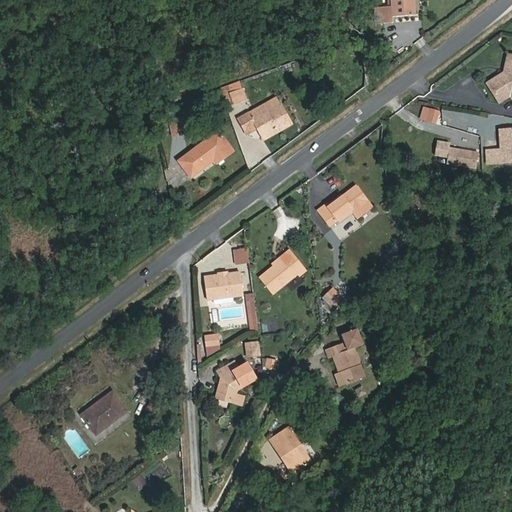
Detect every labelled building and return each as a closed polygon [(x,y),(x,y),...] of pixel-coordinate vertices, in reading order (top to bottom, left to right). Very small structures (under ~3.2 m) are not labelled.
[(390,20),(407,18),(406,1),(413,1),(413,0),(388,0),(389,10),(379,11),(380,29),(391,29),(390,20)] [(407,18),(415,18),(413,1),(406,1),(407,18)] [(511,58),(510,58),(507,74),(502,77),(500,73),(486,82),(497,100),(507,94),(511,101),(511,58)] [(228,84),(221,87),(228,105),(235,103),(231,91),(228,84)] [(247,99),(243,87),(231,91),(235,103),(247,99)] [(269,116),(284,108),(280,100),(249,118),(251,121),(267,112),(269,116)] [(436,108),(427,106),(423,118),(433,120),(436,108)] [(295,125),(284,108),(269,116),(267,112),(251,121),(249,118),(240,123),(248,136),(260,130),(264,136),(275,130),(279,135),(295,125)] [(185,119),(169,121),(172,138),(188,135),(185,119)] [(511,126),(498,127),(499,144),(500,156),(511,156),(511,126)] [(266,143),(279,135),(275,130),(264,136),(262,137),(266,143)] [(227,144),(222,138),(209,147),(214,153),(227,144)] [(445,156),(446,145),(446,144),(435,142),(433,154),(445,156)] [(237,158),(227,144),(214,153),(209,147),(179,169),(192,187),(216,169),(211,164),(218,159),(222,164),(225,167),(237,158)] [(484,144),(485,157),(500,156),(499,144),(484,144)] [(454,162),(456,147),(446,145),(445,156),(444,160),(454,162)] [(456,147),(454,162),(474,165),(476,150),(456,147)] [(216,169),(222,164),(218,159),(211,164),(216,169)] [(354,214),(368,204),(358,190),(331,211),(339,222),(353,212),(354,214)] [(339,222),(331,211),(328,207),(319,213),(330,228),(339,222)] [(251,264),(249,250),(237,252),(238,265),(251,264)] [(306,270),(289,251),(283,255),(286,259),(300,274),(306,270)] [(283,255),(273,263),(276,267),(286,259),(283,255)] [(262,278),(274,294),(300,274),(286,259),(276,267),(262,278)] [(207,277),(207,300),(244,298),(243,275),(207,277)] [(338,300),(331,293),(324,300),(331,307),(338,300)] [(258,330),(254,296),(247,297),(251,331),(258,330)] [(324,360),(329,359),(334,376),(339,389),(356,383),(346,352),(357,349),(353,335),(336,339),(339,347),(322,352),(324,360)] [(220,345),(220,336),(205,337),(206,346),(220,345)] [(260,341),(252,342),(253,354),(261,354),(260,341)] [(207,358),(220,351),(220,345),(206,346),(207,358)] [(255,379),(247,362),(238,367),(234,360),(217,370),(221,377),(215,399),(244,406),(246,398),(236,395),(237,388),(255,379)] [(275,370),(276,362),(267,360),(265,368),(275,370)] [(329,377),(333,391),(339,389),(334,376),(329,377)] [(111,390),(78,414),(93,434),(125,410),(111,390)] [(166,410),(153,399),(144,410),(156,421),(166,410)] [(274,450),(278,457),(281,456),(293,474),(307,465),(285,430),(272,438),(278,447),(274,450)] [(272,438),(267,441),(274,450),(278,447),(272,438)] [(278,457),(290,476),(293,474),(281,456),(278,457)] [(154,492),(146,482),(138,489),(145,498),(154,492)]
